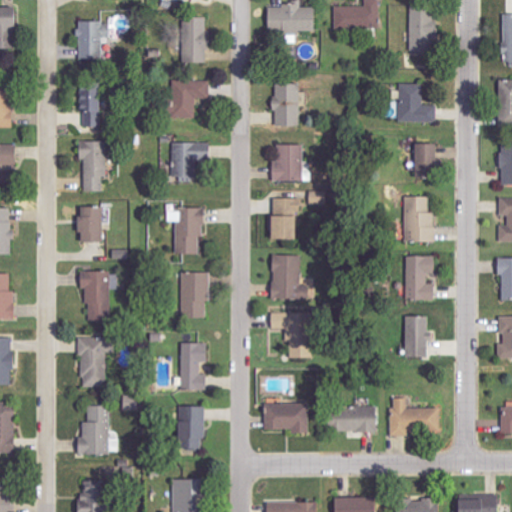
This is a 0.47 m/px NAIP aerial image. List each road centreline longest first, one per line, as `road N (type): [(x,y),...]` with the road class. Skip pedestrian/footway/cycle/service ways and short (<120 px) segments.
road 1 (residential): [(48,511),(49,0)]
road 2 (residential): [(242,465),(243,0)]
road 3 (residential): [(470,0),(468,462)]
road 4 (residential): [(242,465),(511,461)]
